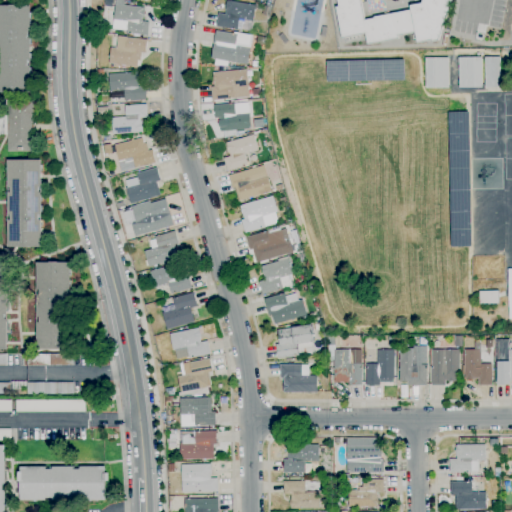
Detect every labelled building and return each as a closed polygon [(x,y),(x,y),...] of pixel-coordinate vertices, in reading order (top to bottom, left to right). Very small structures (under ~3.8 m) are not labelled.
[(125,0),(124,5),(145,8),(144,18),(142,18),(142,22),(149,22),(148,36),(127,33),(127,31),(113,29),(114,20),(115,0),(125,0)] [(359,0),(336,0),(338,7),(335,7),(341,37),(365,32),(367,44),(397,38),(397,35),(414,32),(416,42),(431,39),(431,41),(437,40),(449,8),(447,7),(449,0),(421,0),(420,3),(409,5),(410,9),(373,17),(373,18),(363,20),(359,0)] [(252,31),(238,29),(237,30),(216,27),(218,13),(225,15),(226,11),(225,11),(227,1),(256,5),(252,31)] [(30,93),(0,93),(0,6),(30,6),(30,33),(28,33),(28,38),(30,38),(30,61),(28,61),(28,66),(30,66),(30,93)] [(269,17),(262,15),(264,6),(271,7),(269,17)] [(227,66),(215,66),(216,60),(211,59),(216,31),(234,34),(234,32),(252,36),(247,65),(228,62),(227,66)] [(137,67),(109,64),(111,48),(117,48),(118,37),(147,40),(146,53),(141,53),(140,61),(138,61),(137,67)] [(459,88),(458,58),(482,57),(482,88),(459,88)] [(501,88),(485,88),(485,57),(500,57),(501,88)] [(449,88),(426,89),(425,58),(448,58),(449,88)] [(403,59),(404,80),(326,81),(326,61),(403,59)] [(212,100),(211,87),(214,87),(214,83),(213,73),(247,69),(249,97),(212,100)] [(125,102),(125,98),(112,99),(111,92),(124,91),(124,90),(110,91),(109,74),(137,72),(138,87),(145,86),(146,101),(125,102)] [(34,152),(8,152),(8,101),(34,101),(34,152)] [(224,138),(224,132),(221,132),(220,127),(219,127),(218,121),(219,121),(219,118),(214,118),(214,105),(249,103),(251,130),(236,131),(236,136),(224,138)] [(113,134),(112,118),(126,117),(125,106),(146,104),(147,118),(141,118),(142,132),(113,134)] [(98,116),(97,107),(108,107),(108,115),(98,116)] [(470,247),(450,247),(447,113),(468,112),(470,247)] [(227,171),(223,158),(230,157),(226,143),(254,135),(258,151),(245,155),(248,165),(227,171)] [(116,153),(105,155),(103,146),(111,144),(111,148),(115,147),(114,145),(142,138),(144,144),(146,143),(148,151),(150,151),(150,148),(151,148),(155,163),(121,172),(116,153)] [(41,247),(8,247),(8,220),(10,220),(10,215),(8,215),(8,193),(10,193),(10,188),(8,188),(8,160),(41,160),(41,187),(39,187),(39,193),(41,193),(41,215),(39,215),(39,220),(41,220),(41,247)] [(239,201),(235,188),(232,189),(228,176),(264,165),(267,176),(271,192),(239,201)] [(130,204),(126,189),(127,188),(125,181),(137,177),(136,174),(157,168),(160,181),(156,182),(160,196),(130,204)] [(245,233),(241,220),(244,219),(243,216),(242,216),(240,209),(241,209),(240,206),(273,196),(277,212),(275,213),(278,223),(266,227),(245,233)] [(135,236),(131,224),(127,225),(123,213),(132,210),(131,206),(150,201),(150,204),(166,199),(173,225),(135,236)] [(477,236),(502,235),(502,219),(477,220),(477,236)] [(257,263),(253,250),(250,250),(246,238),(266,232),(267,234),(282,230),(289,254),(257,263)] [(148,267),(144,252),(157,248),(154,237),(175,231),(179,246),(177,247),(177,244),(175,245),(177,253),(174,253),(176,259),(148,267)] [(263,295),(259,282),(265,280),(261,266),(273,263),(273,261),(278,259),(288,256),(293,274),(292,275),(295,285),(283,289),(263,295)] [(70,349),(37,348),(37,323),(39,323),(39,318),(37,318),(37,295),(39,295),(39,290),(37,290),(37,263),(70,263),(70,290),(68,290),(68,295),(70,296),(70,318),(68,318),(68,323),(70,323),(70,349)] [(172,295),(168,284),(155,287),(150,271),(178,264),(181,277),(188,275),(192,289),(172,295)] [(479,304),(479,291),(498,291),(499,304),(479,304)] [(167,330),(162,314),(175,310),(172,299),(193,293),(197,306),(190,308),(194,322),(167,330)] [(277,328),(276,325),(274,325),(271,316),(269,316),(264,299),(284,293),(285,296),(296,293),(298,301),(302,300),(307,315),(281,323),(282,326),(277,328)] [(278,359),(276,345),(279,344),(277,330),(292,328),(312,325),(315,342),(312,342),(313,348),(304,349),(304,353),(299,354),(299,355),(278,359)] [(189,359),(188,355),(176,357),(175,350),(173,351),(169,334),(199,328),(201,342),(208,341),(210,354),(189,359)] [(362,385),(348,386),(348,382),(334,383),(334,371),(333,371),(333,368),(334,368),(334,360),(329,360),(329,346),(327,346),(327,335),(335,335),(335,336),(341,336),(341,345),(335,345),(335,350),(350,350),(361,350),(362,364),(361,364),(362,385)] [(395,348),(387,347),(388,337),(395,337),(395,348)] [(462,347),(454,347),(454,337),(462,337),(462,347)] [(408,386),(408,382),(399,382),(399,366),(400,366),(399,349),(413,348),(413,347),(426,346),(427,386),(408,386)] [(380,386),(366,386),(366,364),(377,364),(377,350),(394,350),(394,379),(393,379),(393,382),(380,383),(380,386)] [(445,386),(432,386),(432,350),(459,350),(459,381),(454,381),(454,382),(448,382),(448,381),(445,381),(445,386)] [(492,386),(478,386),(478,379),(476,379),(465,379),(464,350),(481,350),(481,364),(492,364),(492,386)] [(511,385),(497,385),(497,379),(497,365),(495,365),(495,362),(508,362),(508,350),(511,350),(511,381),(511,385)] [(73,366),(27,366),(27,354),(73,354),(73,366)] [(181,393),(177,377),(184,375),(182,364),(190,362),(210,359),(210,360),(211,360),(213,370),(213,371),(213,372),(209,373),(211,385),(209,386),(209,388),(181,393)] [(317,393),(284,393),(283,378),(280,378),(280,365),(302,365),(309,365),(309,376),(317,376),(317,393)] [(10,395),(0,395),(0,383),(10,383),(10,395)] [(73,394),(27,395),(27,383),(73,383),(73,394)] [(181,427),(180,415),(180,399),(211,398),(211,412),(215,412),(216,425),(195,426),(195,427),(181,427)] [(85,412),(16,412),(16,400),(85,401),(85,412)] [(11,412),(0,412),(0,401),(11,401),(11,412)] [(11,441),(0,441),(0,429),(11,429),(11,441)] [(180,460),(180,441),(183,441),(183,432),(217,431),(217,445),(214,445),(214,459),(180,460)] [(384,473),(348,473),(347,438),(382,438),(382,459),(384,459),(384,473)] [(305,473),(284,473),(284,460),(288,460),(288,449),(290,449),(290,445),(319,445),(319,462),(305,462),(305,473)] [(472,473),(450,474),(450,459),(457,459),(457,456),(456,456),(456,445),(485,445),(486,462),(479,462),(479,472),(472,472),(472,473)] [(182,493),(181,465),(211,464),(211,476),(210,476),(210,478),(218,478),(218,492),(182,493)] [(105,500),(52,501),(52,498),(46,499),(46,501),(20,501),(20,483),(18,483),(17,473),(21,473),(21,471),(20,471),(20,467),(46,467),(46,469),(52,469),(52,467),(74,467),(74,469),(80,469),(80,467),(105,467),(105,473),(107,473),(107,481),(105,481),(105,500)] [(378,507),(348,507),(348,490),(359,490),(359,487),(363,487),(363,479),(384,479),(384,493),(377,493),(377,496),(378,496),(378,507)] [(290,509),(290,498),(291,498),(291,495),(284,495),(284,481),(306,481),(306,492),(320,492),(320,509),(290,509)] [(455,510),(455,496),(451,496),(450,482),(472,482),(472,493),(486,492),(487,509),(455,510)] [(185,511),(185,499),(218,498),(218,511),(185,511)]
